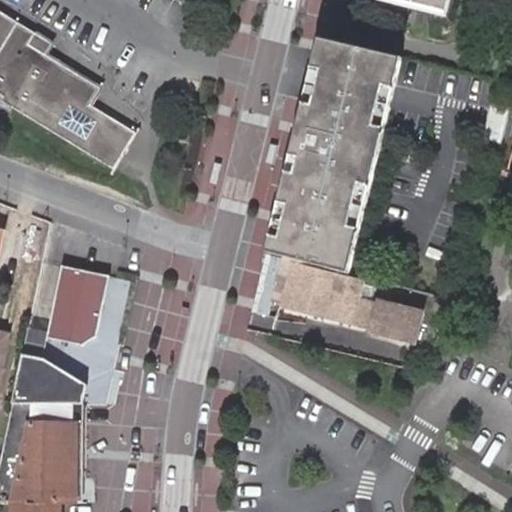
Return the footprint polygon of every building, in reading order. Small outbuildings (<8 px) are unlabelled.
[(382,0),(442,15),(445,0),(382,0)] [(106,99),(50,65),(58,53),(0,16),(0,104),(97,165),(120,178),(141,143),(97,113),(106,99)] [(408,57),(321,35),(312,69),(266,254),(353,275),(398,94),(408,57)] [(481,141),(501,144),(506,108),(487,105),(481,141)] [(361,283),(289,265),(278,308),(418,343),(426,314),(357,297),(361,283)] [(46,331),(43,341),(78,350),(95,340),(108,280),(61,270),(46,331)] [(43,341),(46,331),(35,329),(30,346),(42,348),(43,341)] [(0,390),(12,338),(0,335),(0,390)] [(30,346),(17,401),(18,401),(79,401),(84,384),(49,362),(51,351),(30,346)] [(12,427),(4,461),(2,472),(1,475),(0,480),(0,499),(8,499),(70,500),(71,406),(78,406),(79,401),(18,401),(12,427)] [(70,500),(8,499),(7,511),(53,511),(54,506),(70,506),(70,500)]
